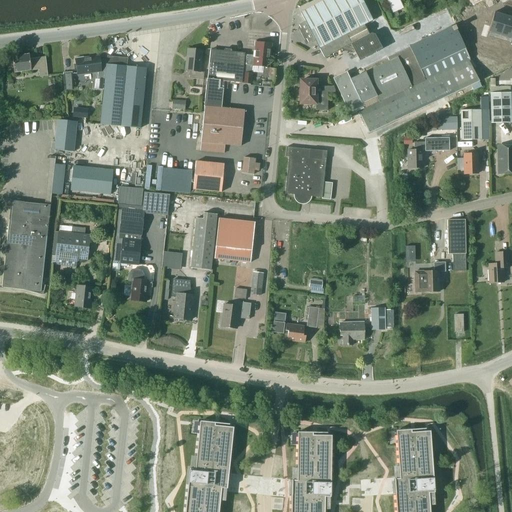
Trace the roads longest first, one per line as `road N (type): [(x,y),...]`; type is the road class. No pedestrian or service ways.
road 1 (unclassified): [(484,372),(341,388),(0,331)]
road 2 (residential): [(511,196),(381,225),(265,212),(284,20),(276,0)]
road 3 (tertiary): [(0,43),(273,0)]
road 4 (unclassified): [(500,511),(484,372)]
